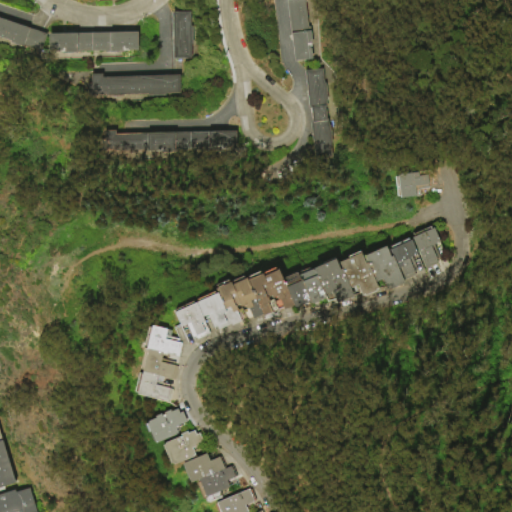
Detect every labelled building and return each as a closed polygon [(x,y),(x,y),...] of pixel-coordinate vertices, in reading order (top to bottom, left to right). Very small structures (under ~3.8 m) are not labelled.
[(307,0),(308,3),(306,3),(309,27),(311,27),(313,45),(311,46),(313,60),(295,62),(287,0),(307,0)] [(172,12),(190,12),(190,27),(192,27),(192,45),(190,45),(190,60),(172,60),(172,12)] [(0,18),(48,35),(42,53),(28,48),(28,49),(11,43),(11,42),(0,38),(0,18)] [(50,35),(138,32),(139,51),(125,51),(125,53),(107,54),(107,52),(82,52),(82,54),(63,55),(63,53),(50,53),(50,35)] [(324,69),(325,83),(327,83),(329,101),(327,101),(328,108),(326,108),(328,120),(330,119),(330,126),(332,125),(334,143),(332,144),(334,158),(316,160),(311,122),(313,122),(311,110),(310,110),(305,71),(324,69)] [(88,97),(88,84),(92,84),(92,75),(103,75),(104,78),(181,76),(181,94),(168,95),(168,96),(149,97),(149,95),(125,96),(125,97),(107,98),(107,97),(88,97)] [(117,134),(237,132),(237,150),(222,150),(222,152),(209,153),(205,153),(205,151),(181,151),(181,153),(162,154),(162,152),(149,152),(138,152),(138,154),(120,155),(120,153),(105,153),(105,151),(101,152),(101,140),(105,140),(105,131),(117,131),(117,134)] [(430,185),(430,189),(416,191),(417,197),(401,199),(401,197),(398,197),(396,178),(398,177),(398,175),(417,173),(432,171),(434,185),(430,185)] [(437,243),(432,228),(411,235),(422,268),(436,263),(429,245),(437,243)] [(408,253),(407,250),(425,244),(426,247),(429,246),(434,261),(424,264),(431,285),(421,289),(415,272),(409,254),(408,253)] [(415,272),(404,275),(409,290),(399,294),(393,275),(388,260),(390,260),(389,257),(405,252),(406,255),(409,254),(415,272)] [(393,275),(399,294),(400,295),(385,300),(385,299),(382,300),(378,289),(371,291),(364,272),(362,264),(384,257),(385,261),(388,260),(393,275)] [(371,291),(374,300),(359,305),(359,304),(357,304),(353,293),(345,295),(338,276),(336,269),(358,261),(362,273),(364,272),(371,291)] [(345,295),(348,304),(331,310),(327,298),(319,300),(310,274),(310,273),(332,265),(336,277),(338,276),(345,295)] [(275,271),(279,281),(288,308),(280,311),(276,301),(274,302),(272,297),(268,299),(260,276),(275,271)] [(260,276),(268,299),(272,311),(257,317),(251,299),(244,279),(259,274),(260,276)] [(296,279),(310,274),(319,300),(320,302),(320,304),(308,308),(307,309),(306,307),(305,304),(296,279)] [(244,279),(251,299),(245,300),(247,306),(242,308),(240,304),(236,305),(235,303),(228,282),(243,276),(244,279)] [(305,304),(302,307),(291,311),(289,310),(288,308),(279,281),(293,276),(295,276),(296,279),(305,304)] [(228,282),(235,303),(230,304),(232,308),(231,308),(235,319),(225,323),(225,321),(213,289),(212,285),(227,280),(228,282)] [(213,289),(225,321),(212,326),(211,322),(206,323),(202,310),(196,312),(191,297),(193,296),(192,294),(210,287),(211,290),(213,289)] [(196,312),(202,329),(191,333),(189,330),(185,331),(180,318),(174,320),(169,305),(171,304),(170,302),(188,295),(189,298),(191,297),(196,312)] [(124,355),(130,331),(168,340),(163,364),(124,355)] [(119,378),(124,355),(163,364),(169,365),(164,388),(119,378)] [(164,388),(161,401),(160,401),(154,399),(152,409),(114,400),(119,378),(164,388)] [(152,443),(177,433),(174,426),(183,422),(177,406),(143,421),(152,443)] [(138,450),(137,448),(135,449),(127,431),(129,430),(128,429),(136,425),(136,424),(142,421),(142,423),(145,422),(145,420),(152,417),(152,419),(158,416),(160,421),(163,419),(168,429),(156,434),(159,441),(157,442),(138,450)] [(169,465),(193,456),(189,446),(199,442),(194,429),(160,442),(169,465)] [(154,471),(154,470),(152,470),(144,452),(146,451),(145,450),(162,443),(161,441),(168,438),(169,439),(175,436),(177,441),(181,440),(185,450),(173,455),(176,461),(174,462),(174,463),(154,471)] [(0,442),(13,485),(0,489),(0,442)] [(181,485),(173,489),(164,470),(189,459),(192,467),(202,463),(207,475),(181,485)] [(191,507),(190,504),(189,505),(188,501),(187,502),(183,494),(184,493),(181,485),(207,475),(213,472),(218,483),(209,486),(212,493),(202,497),(204,501),(191,507)] [(0,511),(0,496),(13,492),(14,494),(27,490),(34,511),(0,511)] [(203,511),(202,509),(235,495),(240,507),(231,511),(203,511)]
